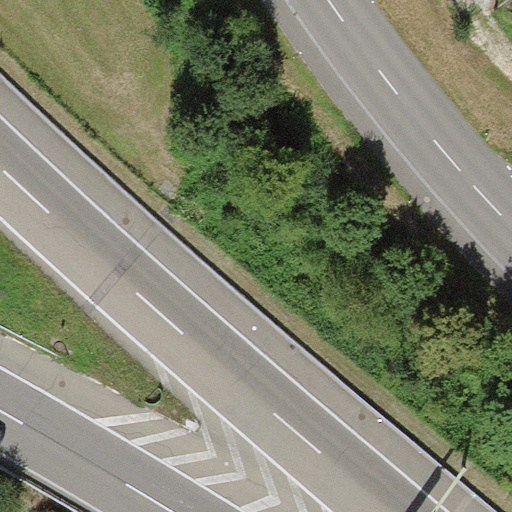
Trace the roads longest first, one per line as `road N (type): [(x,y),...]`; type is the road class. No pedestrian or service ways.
road 1 (motorway): [(382,511),(0,168)]
road 2 (tertiary): [(331,0),(511,230)]
road 3 (motorway): [(173,511),(0,411)]
